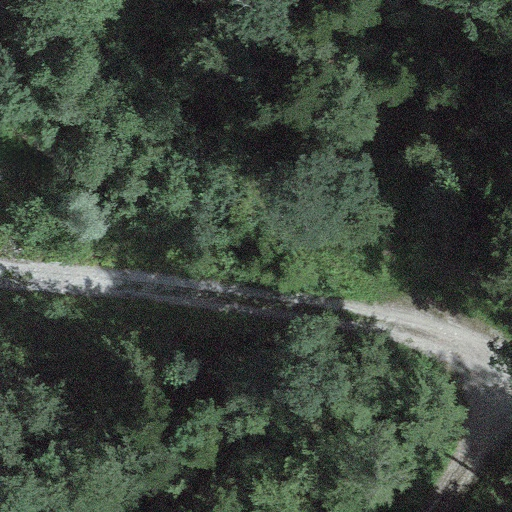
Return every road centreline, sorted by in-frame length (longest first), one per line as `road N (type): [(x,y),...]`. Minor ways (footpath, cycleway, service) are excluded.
road 1 (track): [(140,0),(271,198),(363,291),(511,373)]
road 2 (track): [(363,291),(0,263)]
